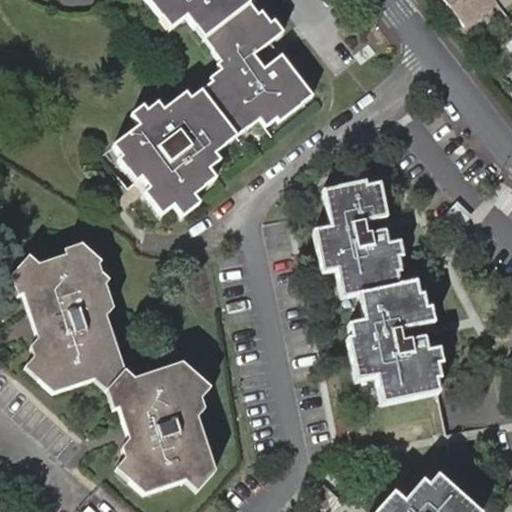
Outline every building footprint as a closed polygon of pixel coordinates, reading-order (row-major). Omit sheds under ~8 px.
[(146,0),(162,19),(166,15),(174,24),(185,16),(194,27),(201,22),(210,34),(218,45),(211,49),(220,61),(216,64),(219,69),(209,78),(212,82),(191,97),(186,91),(161,110),(155,103),(142,111),(140,108),(128,117),(136,127),(109,147),(118,160),(114,163),(123,174),(129,169),(138,180),(141,177),(149,187),(139,195),(157,216),(170,206),(179,218),(197,205),(192,199),(202,192),(198,185),(210,176),(206,172),(217,164),(213,159),(224,151),(217,142),(229,133),(239,125),(245,133),(260,122),(265,130),(279,119),(282,122),(303,106),(297,97),(305,90),(279,56),(275,59),(265,46),(273,40),(284,31),(274,18),(269,21),(262,9),(257,13),(246,0),(146,0)] [(439,0),(463,29),(499,0),(439,0)] [(166,15),(162,19),(169,27),(174,24),(166,15)] [(201,22),(194,27),(203,39),(210,34),(201,22)] [(210,34),(203,39),(211,49),(218,45),(210,34)] [(309,88),(273,40),(265,46),(275,59),(279,56),(305,90),(309,88)] [(309,88),(305,90),(311,99),(315,96),(309,88)] [(311,99),(305,90),(297,97),(303,106),(311,99)] [(235,142),(245,133),(239,125),(229,133),(235,142)] [(224,151),(235,142),(229,133),(217,142),(224,151)] [(131,185),(138,180),(129,169),(123,174),(131,185)] [(214,182),(210,176),(198,185),(202,192),(214,182)] [(131,185),(139,195),(149,187),(141,177),(138,180),(131,185)] [(385,390),(387,403),(437,393),(435,378),(437,378),(435,363),(440,362),(437,347),(428,348),(426,338),(422,336),(420,323),(432,321),(430,307),(424,308),(421,292),(416,293),(414,280),(398,284),(395,272),(399,271),(397,257),(402,256),(399,241),(388,242),(386,231),(382,229),(380,217),(387,215),(381,183),(366,185),(365,180),(324,188),(331,228),(315,230),(322,273),(331,271),(335,271),(338,285),(346,283),(349,296),(358,295),(368,293),(370,306),(359,307),(362,322),(347,324),(350,338),(347,338),(352,367),(360,366),(363,379),(373,377),(376,391),(385,390)] [(98,381),(107,390),(121,373),(120,373),(102,317),(108,309),(101,286),(105,280),(98,277),(96,266),(98,264),(83,251),(70,255),(64,258),(44,264),(37,267),(26,259),(14,276),(21,299),(25,314),(32,313),(36,327),(28,329),(32,343),(30,345),(33,355),(25,365),(34,372),(37,379),(34,383),(49,397),(90,384),(98,381)] [(21,299),(14,276),(8,281),(14,300),(21,299)] [(346,283),(338,285),(340,298),(349,296),(346,283)] [(368,293),(358,295),(359,307),(370,306),(368,293)] [(25,314),(28,329),(36,327),(32,313),(25,314)] [(20,370),(34,383),(37,379),(34,372),(25,365),(20,370)] [(128,483),(142,496),(180,485),(187,483),(198,491),(213,477),(194,419),(200,411),(198,402),(202,395),(195,392),(190,383),(195,379),(178,366),(133,379),(132,378),(128,380),(121,373),(107,390),(112,409),(116,408),(121,429),(125,428),(129,441),(122,444),(119,449),(122,459),(120,462),(118,463),(126,470),(129,480),(128,483)] [(353,382),(363,379),(360,366),(352,367),(350,368),(353,382)] [(195,392),(202,395),(207,388),(195,379),(190,383),(195,392)] [(98,381),(90,384),(102,395),(108,414),(113,413),(112,409),(107,390),(98,381)] [(378,404),(387,403),(385,390),(376,391),(378,404)] [(118,429),(122,444),(129,441),(125,428),(121,429),(118,429)] [(445,445),(449,469),(469,465),(464,441),(445,445)] [(112,469),(128,483),(129,480),(126,470),(118,463),(112,469)] [(471,511),(473,511),(433,476),(423,486),(418,482),(399,504),(390,496),(375,511),(471,511)] [(187,483),(180,485),(193,497),(198,491),(187,483)]
